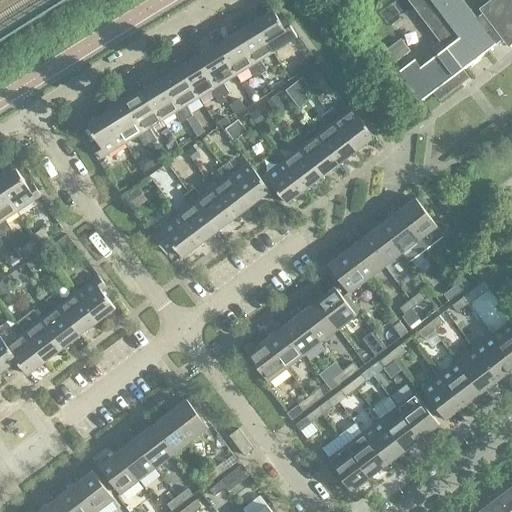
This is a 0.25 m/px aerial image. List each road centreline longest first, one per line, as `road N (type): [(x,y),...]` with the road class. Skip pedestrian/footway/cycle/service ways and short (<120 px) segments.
road 1 (residential): [(321,511),(29,116)]
road 2 (residential): [(29,116),(232,0)]
